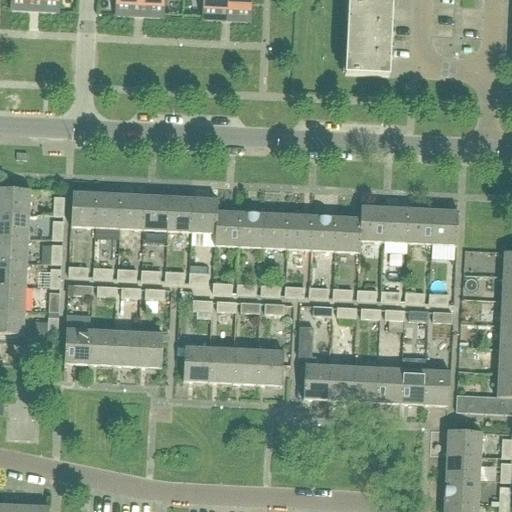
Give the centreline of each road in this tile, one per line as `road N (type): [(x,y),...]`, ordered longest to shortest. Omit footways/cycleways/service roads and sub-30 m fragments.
road 1 (tertiary): [(488,150),(81,131)]
road 2 (residential): [(374,511),(350,503),(132,488),(0,460)]
road 3 (residential): [(491,73),(420,69),(423,0)]
road 4 (residential): [(81,131),(87,0)]
